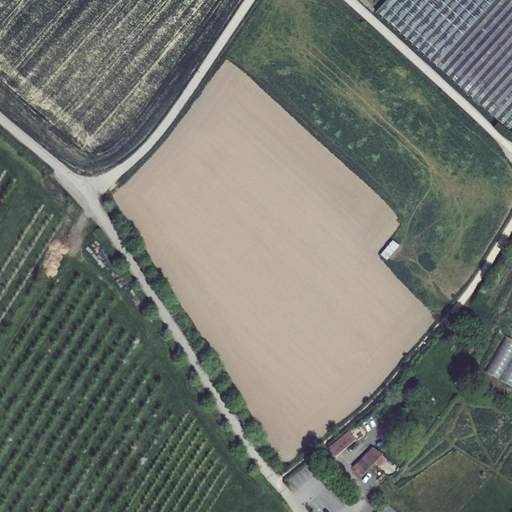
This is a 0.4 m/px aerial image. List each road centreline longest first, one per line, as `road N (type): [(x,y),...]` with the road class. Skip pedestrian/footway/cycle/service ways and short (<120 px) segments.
road 1 (unclassified): [(83,194),(277,480)]
road 2 (unclassified): [(83,194),(155,138),(249,0)]
road 3 (unclassified): [(348,0),(511,149)]
